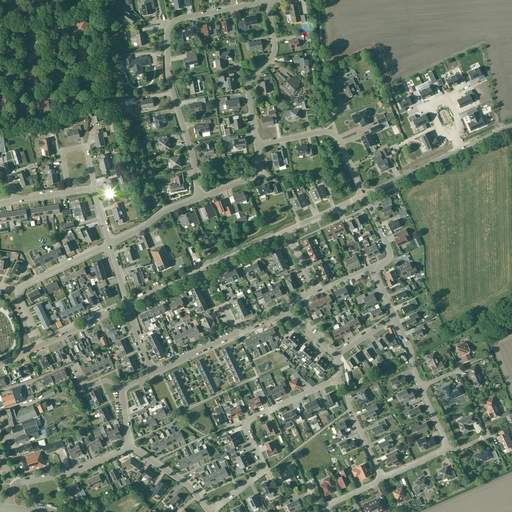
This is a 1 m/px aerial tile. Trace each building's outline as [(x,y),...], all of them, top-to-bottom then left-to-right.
[(13,0),(14,0),(10,7),(18,11),(17,12),(22,5),(13,0)] [(34,6),(41,10),(45,4),(46,5),(38,0),(37,0),(33,7),(34,6)] [(152,0),(148,0),(144,1),(145,5),(141,5),(142,8),(139,9),(141,15),(143,14),(143,15),(151,14),(150,7),(154,6),(152,0)] [(171,0),(172,3),(174,3),(176,9),(182,8),(181,1),(188,0),(171,0)] [(297,4),(289,6),(289,7),(284,8),(285,15),(286,14),(290,13),(292,21),(299,19),(300,21),(297,4)] [(126,8),(123,12),(125,13),(122,18),(127,22),(126,24),(126,25),(128,26),(130,26),(131,24),(135,18),(129,14),(131,11),(126,8)] [(245,22),(238,23),(238,22),(240,31),(249,29),(248,25),(257,23),(256,15),(244,17),(245,22)] [(49,24),(50,23),(57,28),(61,22),(62,22),(53,17),(49,24)] [(77,25),(85,30),(88,24),(89,24),(81,19),(76,26),(77,25)] [(229,31),(230,34),(236,32),(234,25),(230,26),(229,20),(221,22),(223,32),(229,31)] [(211,29),(210,24),(202,25),(204,36),(210,35),(211,37),(217,36),(215,28),(211,29)] [(195,27),(178,30),(179,38),(180,38),(181,42),(186,41),(185,37),(197,35),(195,27)] [(139,30),(130,31),(131,38),(136,37),(137,46),(146,44),(144,37),(145,37),(144,33),(139,34),(139,30)] [(303,35),(295,36),(296,36),(296,39),(290,40),(291,48),(299,47),(298,42),(304,41),(303,35)] [(250,51),(262,49),(260,41),(249,43),(250,51)] [(57,45),(55,43),(50,50),(50,51),(51,49),(58,54),(62,48),(63,49),(63,48),(60,46),(61,44),(59,43),(57,45)] [(80,45),(81,46),(77,52),(84,57),(84,58),(88,51),(80,45)] [(5,52),(12,57),(16,51),(17,52),(9,46),(4,53),(5,52)] [(230,51),(222,53),(222,51),(215,52),(217,60),(215,60),(216,69),(225,68),(223,59),(231,58),(230,51)] [(185,68),(190,68),(189,65),(194,64),(194,67),(198,66),(195,52),(186,54),(187,58),(183,59),(185,68)] [(142,74),(141,66),(147,65),(146,58),(132,61),(131,56),(124,57),(126,69),(132,68),(134,75),(142,74)] [(310,59),(303,60),(303,58),(300,58),(299,57),(293,58),(294,64),(300,63),(301,64),(301,66),(298,67),(299,71),(304,70),(305,74),(309,73),(308,69),(312,69),(310,59)] [(468,72),(471,80),(478,77),(479,80),(484,78),(483,75),(482,75),(478,67),(468,72)] [(7,69),(3,75),(10,79),(10,81),(15,73),(6,68),(7,69)] [(58,74),(54,80),(62,85),(61,86),(66,79),(57,73),(57,74),(58,74)] [(89,84),(93,77),(94,78),(85,73),(81,80),(81,79),(89,84)] [(454,85),(460,83),(455,73),(450,76),(454,85)] [(228,78),(228,74),(219,76),(220,82),(225,81),(227,91),(236,89),(235,81),(235,76),(228,78)] [(192,77),(193,81),(188,82),(189,86),(191,93),(199,92),(197,83),(202,82),(201,75),(192,77)] [(271,76),(263,77),(264,81),(259,82),(260,86),(261,86),(262,93),(270,92),(269,83),(273,83),(271,76)] [(449,88),(454,85),(450,76),(445,78),(449,88)] [(291,78),(281,87),(289,95),(298,86),(291,78)] [(356,86),(352,78),(345,82),(346,84),(343,86),(348,97),(360,92),(357,86),(356,86)] [(433,95),(429,85),(424,88),(428,97),(433,95)] [(422,100),(428,97),(424,88),(418,90),(422,100)] [(460,108),(473,102),(469,94),(472,93),(471,90),(464,93),(466,96),(456,100),(460,108)] [(71,100),(78,104),(82,98),(83,98),(75,93),(70,101),(71,100)] [(152,98),(142,100),(142,97),(136,98),(137,103),(140,103),(142,109),(154,106),(152,98)] [(238,99),(232,100),(232,101),(230,101),(227,101),(226,97),(218,98),(220,106),(226,105),(227,110),(228,109),(229,110),(232,109),(240,107),(238,99)] [(412,104),(408,97),(398,101),(401,109),(399,110),(400,113),(406,111),(404,108),(412,104)] [(204,98),(197,99),(197,103),(194,103),(194,104),(190,105),(192,112),(202,110),(201,104),(205,103),(204,98)] [(302,110),(309,108),(307,100),(300,101),(302,108),(302,110)] [(47,109),(50,109),(48,101),(39,102),(40,108),(47,107),(47,109)] [(27,112),(29,112),(27,103),(18,104),(19,111),(26,109),(27,112)] [(290,111),(290,110),(283,111),(284,117),(291,115),(292,121),(295,120),(295,121),(296,122),(297,122),(298,121),(299,120),(299,119),(302,119),(300,110),(302,110),(302,108),(290,111)] [(369,118),(365,110),(356,114),(355,114),(353,114),(352,115),(351,116),(355,124),(360,122),(361,122),(363,126),(370,123),(368,118),(369,118)] [(275,111),(268,112),(269,117),(261,119),(263,127),(273,125),(272,117),(276,116),(275,111)] [(476,111),(469,115),(472,121),(467,123),(470,131),(478,128),(483,127),(482,126),(484,125),(481,117),(480,118),(478,113),(477,113),(476,111)] [(394,117),(392,113),(381,118),(383,122),(394,117)] [(163,126),(162,123),(166,122),(168,120),(168,117),(165,115),(152,118),(151,115),(149,114),(147,114),(146,116),(147,123),(149,124),(151,124),(153,122),(152,122),(155,121),(155,123),(154,124),(153,125),(153,127),(154,127),(156,127),(158,129),(161,128),(163,126)] [(416,128),(422,125),(424,130),(427,128),(425,124),(429,122),(425,114),(416,118),(415,115),(408,118),(410,122),(413,121),(416,128)] [(240,119),(233,120),(232,121),(231,117),(226,118),(227,124),(234,123),(235,130),(242,128),(240,119)] [(210,119),(201,121),(202,124),(194,126),(196,134),(197,138),(202,137),(201,133),(209,131),(208,123),(211,123),(210,119)] [(382,130),(380,124),(370,128),(373,134),(382,130)] [(69,140),(79,138),(78,132),(81,131),(80,126),(72,128),(73,131),(67,132),(69,140)] [(103,137),(107,136),(106,132),(103,132),(102,130),(95,131),(96,134),(93,135),(96,147),(105,145),(103,137)] [(435,146),(439,144),(436,137),(432,139),(429,132),(420,136),(427,151),(431,149),(431,151),(435,149),(435,147),(436,147),(435,146)] [(374,145),(369,133),(361,137),(363,141),(362,142),(363,144),(364,144),(366,148),(374,145)] [(231,135),(222,137),(223,142),(230,141),(230,144),(235,143),(235,147),(237,147),(237,149),(238,150),(242,149),(243,148),(242,146),(247,145),(245,138),(238,139),(237,136),(237,135),(231,136),(231,135)] [(168,139),(162,140),(162,137),(154,138),(155,146),(160,145),(161,150),(170,148),(168,139)] [(43,141),(39,142),(40,147),(43,146),(45,156),(52,155),(50,139),(42,140),(43,141)] [(212,146),(212,144),(211,141),(204,142),(205,146),(206,146),(206,147),(201,148),(202,152),(204,152),(205,156),(214,154),(212,146)] [(314,155),(312,146),(307,147),(306,145),(296,148),(297,156),(310,153),(310,156),(314,155)] [(18,149),(11,152),(15,164),(22,162),(22,161),(23,160),(24,159),(23,155),(22,155),(20,155),(18,149)] [(285,165),(283,165),(282,158),(286,157),(284,150),(280,151),(280,153),(272,154),(275,167),(279,166),(280,169),(286,168),(285,165)] [(382,155),(379,151),(373,153),(375,156),(372,158),(374,162),(375,161),(380,173),(390,168),(387,160),(386,160),(385,159),(382,160),(380,156),(382,155)] [(102,171),(110,169),(108,158),(109,158),(108,154),(101,156),(102,159),(99,160),(102,171)] [(168,163),(170,163),(171,168),(177,167),(177,166),(181,166),(179,157),(176,157),(175,157),(167,158),(168,163)] [(55,169),(52,169),(52,165),(45,166),(46,170),(47,170),(49,184),(57,183),(55,169)] [(28,181),(32,180),(31,176),(27,177),(25,172),(18,174),(22,187),(29,184),(28,181)] [(169,185),(171,193),(185,190),(184,182),(183,182),(181,174),(175,175),(177,183),(169,185)] [(108,196),(117,194),(113,182),(114,182),(113,179),(106,181),(107,184),(105,184),(108,196)] [(261,185),(262,186),(257,188),(260,196),(265,194),(265,195),(271,192),(274,191),(275,194),(281,192),(277,183),(272,185),(273,187),(270,188),(268,183),(261,185)] [(326,196),(321,185),(315,188),(321,199),(326,196)] [(315,188),(310,191),(315,202),(321,199),(315,188)] [(236,204),(246,200),(243,192),(233,196),(235,201),(231,202),(235,213),(239,212),(236,204)] [(302,194),(296,197),(301,208),(307,205),(302,194)] [(296,197),(290,200),(295,211),(301,208),(296,197)] [(390,202),(392,202),(390,197),(381,201),(383,206),(385,208),(381,210),(384,216),(393,212),(390,206),(392,205),(390,202)] [(234,213),(231,205),(227,207),(224,199),(216,202),(220,213),(226,211),(228,216),(234,213)] [(86,210),(84,203),(76,205),(77,209),(73,210),(74,213),(86,210)] [(112,209),(116,220),(118,219),(120,224),(126,222),(126,221),(125,217),(124,217),(121,207),(122,206),(121,203),(114,205),(115,208),(112,209)] [(60,213),(58,204),(51,205),(53,214),(60,213)] [(211,204),(199,209),(202,218),(205,217),(206,219),(215,216),(211,204)] [(53,214),(51,205),(45,207),(46,215),(53,214)] [(46,215),(45,207),(38,208),(39,216),(46,215)] [(39,216),(38,208),(31,209),(32,217),(39,216)] [(27,218),(26,209),(19,211),(20,219),(27,218)] [(88,217),(86,210),(74,213),(75,217),(79,215),(80,219),(88,217)] [(20,219),(19,211),(12,212),(13,220),(20,219)] [(13,220),(12,212),(5,213),(6,221),(13,220)] [(181,223),(183,227),(192,223),(193,226),(198,224),(193,212),(190,214),(190,213),(183,215),(184,216),(179,218),(180,220),(179,220),(181,223)] [(398,214),(391,218),(393,221),(387,224),(391,231),(400,227),(397,219),(400,218),(398,214)] [(237,219),(239,224),(247,221),(245,216),(237,219)] [(360,216),(354,218),(357,226),(361,225),(362,227),(367,224),(365,220),(362,221),(360,216)] [(351,230),(357,227),(353,219),(347,222),(351,230)] [(74,228),(72,222),(64,224),(65,226),(66,230),(72,228),(74,228)] [(342,223),(337,226),(340,233),(343,232),(345,235),(347,234),(342,223)] [(340,233),(337,226),(331,228),(336,239),(338,238),(337,235),(340,233)] [(92,235),(93,234),(90,228),(84,230),(83,228),(77,231),(79,236),(84,233),(89,243),(95,240),(92,235)] [(331,228),(326,231),(329,238),(332,237),(334,240),(336,239),(331,228)] [(398,237),(395,239),(398,246),(408,242),(405,237),(408,236),(405,230),(396,234),(398,237)] [(146,234),(141,236),(146,249),(151,247),(146,234)] [(70,235),(66,237),(68,242),(63,244),(67,253),(74,250),(70,241),(72,240),(70,235)] [(311,237),(303,241),(306,246),(317,241),(316,239),(312,241),(311,237)] [(306,246),(308,252),(315,248),(314,245),(318,243),(317,241),(306,246)] [(372,244),(373,246),(370,247),(374,256),(380,254),(375,243),(372,244)] [(133,246),(126,248),(127,250),(125,251),(127,257),(127,256),(129,261),(136,259),(133,249),(134,249),(133,246)] [(159,247),(150,251),(159,271),(171,266),(163,246),(159,248),(159,247)] [(374,256),(370,247),(367,248),(366,247),(364,248),(369,259),(374,256)] [(63,255),(59,248),(52,251),(56,258),(63,255)] [(308,252),(311,257),(322,252),(321,250),(317,251),(315,248),(308,252)] [(282,256),(280,253),(281,253),(280,250),(273,253),(272,251),(266,253),(268,258),(272,257),(274,260),(282,256)] [(56,258),(52,251),(46,254),(50,261),(56,258)] [(311,257),(313,262),(320,259),(319,256),(323,254),(322,252),(311,257)] [(50,261),(46,254),(40,257),(44,264),(50,261)] [(352,255),(353,257),(350,258),(355,267),(360,265),(355,254),(352,255)] [(276,265),(284,262),(285,262),(284,259),(283,260),(282,256),(274,260),(275,263),(269,266),(270,268),(273,267),(276,265)] [(44,264),(40,257),(34,260),(37,267),(44,264)] [(350,258),(348,259),(347,258),(344,259),(349,270),(355,267),(350,258)] [(19,275),(23,266),(22,266),(23,262),(17,259),(15,263),(16,263),(12,272),(19,275)] [(103,267),(101,261),(101,260),(93,263),(94,267),(93,268),(93,267),(88,269),(89,271),(103,267)] [(255,273),(258,272),(260,276),(265,273),(260,263),(257,264),(256,262),(254,263),(254,264),(251,266),(255,273)] [(276,265),(278,268),(274,270),(276,275),(282,273),(281,270),(287,267),(286,265),(284,262),(276,265)] [(317,265),(319,270),(330,265),(329,263),(326,265),(324,262),(317,265)] [(412,269),(409,263),(404,265),(409,277),(421,271),(418,266),(412,269)] [(329,272),(328,269),(331,268),(330,265),(319,270),(322,276),(329,272)] [(409,277),(404,265),(399,267),(402,273),(399,275),(402,280),(409,277)] [(253,279),(251,275),(255,273),(251,266),(248,267),(245,268),(248,274),(246,275),(248,281),(253,279)] [(105,273),(103,267),(89,271),(90,273),(94,272),(94,271),(95,271),(97,275),(105,273)] [(80,270),(78,271),(83,282),(86,281),(84,278),(83,279),(83,277),(87,275),(84,268),(80,270)] [(134,270),(135,273),(132,274),(135,285),(145,282),(141,271),(140,272),(139,268),(134,270)] [(233,271),(230,272),(233,280),(234,280),(237,278),(238,282),(243,280),(241,274),(238,276),(235,269),(233,270),(233,271)] [(394,284),(392,280),(396,279),(392,270),(386,273),(389,280),(386,281),(389,287),(394,284)] [(76,272),(75,271),(72,272),(75,280),(79,278),(80,280),(81,283),(83,282),(78,271),(76,272)] [(334,273),(333,271),(329,272),(322,276),(324,281),(332,278),(330,275),(334,273)] [(68,274),(68,275),(66,276),(72,288),(74,287),(73,284),(72,284),(71,282),(75,280),(72,272),(68,274)] [(233,280),(230,272),(227,273),(228,273),(224,275),(228,282),(231,281),(233,285),(235,284),(234,280),(233,280)] [(106,278),(106,279),(105,273),(97,275),(91,277),(92,279),(96,278),(96,277),(97,277),(99,281),(107,279),(106,278)] [(293,280),(291,278),(292,278),(290,274),(284,276),(286,280),(289,279),(290,281),(287,283),(291,291),(296,288),(293,280)] [(225,284),(228,282),(224,275),(221,276),(219,277),(222,283),(219,285),(222,290),(227,288),(225,284)] [(66,276),(64,277),(60,279),(61,279),(64,286),(68,284),(69,285),(68,286),(70,288),(68,289),(70,293),(74,291),(72,288),(66,276)] [(56,282),(52,284),(51,283),(46,286),(50,293),(60,289),(56,282)] [(273,290),(277,298),(277,297),(280,296),(282,295),(281,292),(283,291),(279,282),(274,284),(275,285),(276,289),(273,290)] [(92,306),(94,305),(97,303),(95,299),(98,297),(92,285),(88,287),(91,293),(87,294),(89,298),(87,299),(91,306),(92,306)] [(274,298),(275,299),(277,298),(273,290),(271,286),(271,285),(269,286),(269,287),(271,291),(268,293),(271,300),(274,298)] [(408,285),(402,288),(404,291),(396,294),(399,300),(407,296),(406,293),(411,291),(408,285)] [(108,288),(106,289),(104,286),(99,289),(100,292),(101,291),(105,299),(109,298),(111,297),(112,296),(108,288)] [(191,290),(192,294),(193,295),(200,292),(197,286),(190,289),(190,288),(186,290),(187,292),(191,290)] [(350,297),(345,286),(339,289),(343,298),(346,297),(347,299),(350,297)] [(266,303),(268,302),(271,300),(268,293),(264,294),(262,289),(261,290),(260,289),(253,292),(257,301),(263,298),(266,303)] [(339,289),(334,292),(339,302),(341,301),(341,300),(343,298),(339,289)] [(42,291),(39,292),(38,290),(28,294),(31,301),(41,296),(41,298),(44,296),(42,291)] [(195,300),(195,301),(202,297),(200,292),(193,295),(192,294),(189,296),(190,298),(193,296),(195,300)] [(233,304),(235,307),(243,303),(241,300),(245,298),(243,293),(237,296),(238,299),(232,302),(233,304)] [(76,305),(79,312),(85,309),(82,303),(78,304),(74,294),(72,296),(76,305)] [(365,297),(364,294),(356,298),(359,304),(365,302),(367,306),(377,301),(373,294),(365,297)] [(333,303),(329,295),(324,298),(329,310),(331,308),(330,305),(333,303)] [(71,308),(74,315),(79,312),(76,305),(72,296),(69,297),(74,306),(71,308)] [(198,306),(205,303),(202,297),(195,301),(195,300),(191,301),(192,304),(196,302),(198,306)] [(329,310),(324,298),(318,300),(322,308),(325,307),(327,311),(329,310)] [(179,312),(179,313),(181,312),(179,308),(184,306),(181,299),(175,301),(178,308),(177,309),(179,312)] [(414,299),(408,302),(409,305),(402,308),(405,314),(413,310),(412,306),(417,304),(414,299)] [(61,301),(63,306),(65,310),(68,317),(74,315),(71,308),(68,309),(63,300),(61,301)] [(318,300),(313,303),(319,314),(321,313),(319,309),(322,308),(318,300)] [(179,312),(177,309),(178,308),(175,301),(169,304),(172,311),(170,312),(172,317),(176,315),(175,314),(179,312)] [(243,303),(235,307),(234,307),(235,309),(236,309),(237,312),(245,309),(244,306),(248,304),(247,301),(243,303)] [(40,303),(34,307),(36,312),(51,305),(50,303),(42,307),(40,303)] [(208,309),(205,303),(198,306),(194,307),(195,309),(199,308),(201,312),(208,309)] [(313,303),(308,305),(312,313),(315,312),(316,315),(319,314),(313,303)] [(166,311),(163,304),(157,307),(160,314),(159,314),(161,318),(163,317),(161,313),(166,311)] [(51,305),(36,312),(39,317),(46,314),(44,311),(47,310),(52,307),(51,305)] [(379,308),(376,309),(374,306),(367,309),(369,313),(370,312),(373,318),(382,314),(379,308)] [(157,307),(151,310),(154,317),(153,317),(155,321),(157,320),(155,316),(159,314),(160,314),(157,307)] [(251,310),(247,312),(245,309),(237,312),(239,316),(238,316),(239,318),(244,316),(245,319),(253,315),(251,310)] [(65,310),(60,313),(63,320),(68,317),(65,310)] [(154,317),(151,310),(145,312),(148,319),(148,320),(149,323),(150,326),(153,325),(152,322),(151,322),(150,319),(153,317),(154,317)] [(209,328),(210,329),(211,327),(215,325),(213,321),(214,320),(212,319),(210,315),(209,315),(209,314),(210,313),(208,311),(201,314),(201,315),(205,316),(201,325),(203,326),(205,330),(209,328)] [(148,320),(148,319),(145,312),(139,315),(142,322),(143,326),(146,325),(144,321),(148,320)] [(39,317),(41,323),(48,320),(56,316),(55,313),(47,317),(46,314),(39,317)] [(416,313),(411,315),(412,318),(406,321),(409,327),(421,321),(419,317),(418,318),(416,313)] [(355,328),(361,325),(357,317),(354,319),(352,315),(350,316),(355,328)] [(58,318),(56,316),(48,320),(41,323),(44,328),(51,325),(49,322),(58,318)] [(349,321),(347,322),(350,330),(355,328),(350,316),(348,317),(349,321)] [(350,330),(347,322),(346,320),(343,321),(345,325),(342,326),(346,334),(351,332),(350,330)] [(110,325),(116,338),(116,340),(124,337),(123,334),(118,336),(116,331),(118,330),(114,323),(110,325)] [(190,329),(193,336),(199,333),(196,326),(192,328),(190,324),(188,325),(190,329)] [(341,337),(346,334),(342,326),(339,328),(337,324),(335,325),(341,337)] [(423,324),(414,328),(415,331),(412,333),(415,340),(423,335),(422,332),(425,330),(423,324)] [(116,338),(110,325),(105,328),(107,333),(106,333),(108,338),(113,336),(113,338),(112,338),(114,342),(116,340),(116,338)] [(332,331),(335,339),(341,337),(335,325),(333,326),(335,330),(332,331)] [(182,341),(188,338),(184,331),(180,333),(179,329),(177,326),(175,327),(176,330),(178,334),(179,334),(182,341)] [(190,329),(186,330),(184,327),(182,328),(184,331),(188,338),(193,336),(190,329)] [(271,339),(272,339),(275,337),(277,341),(279,340),(277,336),(273,327),(267,330),(271,339)] [(157,339),(157,338),(159,337),(157,334),(160,333),(159,330),(152,333),(152,331),(147,333),(148,336),(147,336),(150,342),(157,339)] [(271,339),(267,330),(261,333),(266,341),(270,339),(271,343),(273,342),(272,339),(271,339)] [(104,336),(100,338),(97,331),(89,335),(91,341),(92,340),(93,342),(100,339),(102,345),(100,346),(101,348),(108,344),(104,336)] [(179,334),(178,334),(175,336),(173,332),(171,333),(173,337),(176,344),(182,341),(179,334)] [(260,343),(259,344),(260,344),(259,344),(261,348),(263,347),(261,343),(266,341),(261,333),(256,335),(260,343)] [(296,337),(292,334),(287,339),(285,337),(281,342),(287,347),(289,345),(296,337)] [(393,337),(390,339),(387,334),(381,337),(386,345),(390,342),(391,345),(392,345),(394,348),(398,345),(396,342),(393,337)] [(255,345),(259,344),(260,343),(256,335),(250,338),(254,346),(253,346),(255,350),(257,349),(255,345)] [(152,348),(159,344),(158,340),(161,339),(160,336),(159,337),(157,338),(157,339),(150,342),(152,348)] [(301,341),(296,337),(289,345),(292,348),(290,350),(294,353),(298,349),(295,347),(301,341)] [(254,346),(250,338),(244,341),(248,349),(249,353),(251,352),(250,348),(253,346),(254,346)] [(381,338),(375,342),(379,347),(376,349),(380,355),(385,352),(382,348),(386,346),(381,338)] [(83,345),(81,339),(76,341),(80,350),(85,348),(83,345)] [(127,345),(124,339),(116,342),(116,343),(113,344),(114,346),(117,345),(119,349),(127,345)] [(76,341),(71,343),(74,349),(75,352),(77,351),(79,355),(80,357),(83,356),(82,354),(80,350),(76,341)] [(162,350),(160,346),(164,344),(163,342),(159,344),(152,348),(155,353),(162,350)] [(456,348),(459,355),(462,356),(468,353),(470,350),(467,343),(463,342),(457,345),(456,348)] [(130,352),(127,345),(119,349),(121,353),(118,355),(119,357),(122,355),(130,352)] [(232,353),(230,349),(233,347),(232,345),(229,347),(221,350),(224,357),(232,353)] [(310,350),(306,346),(301,352),(299,350),(295,354),(298,357),(300,355),(303,357),(310,350)] [(60,361),(64,359),(62,356),(66,354),(63,347),(55,351),(58,358),(60,361)] [(368,359),(373,356),(373,355),(377,353),(374,347),(370,350),(369,348),(363,352),(368,359)] [(155,353),(158,359),(165,356),(163,352),(167,351),(167,350),(166,348),(162,350),(155,353)] [(314,353),(310,350),(303,357),(306,360),(304,362),(308,365),(311,361),(309,359),(314,353)] [(232,353),(224,357),(227,363),(235,359),(233,355),(236,354),(235,352),(232,353)] [(357,353),(351,356),(356,364),(362,360),(357,353)] [(432,366),(431,366),(434,373),(444,368),(441,362),(438,363),(434,353),(425,357),(428,363),(430,362),(432,366)] [(55,363),(51,365),(49,361),(46,355),(38,359),(41,365),(43,369),(49,366),(51,370),(57,368),(55,363)] [(101,356),(103,360),(106,368),(113,365),(109,357),(105,359),(103,355),(101,356)] [(135,362),(132,355),(124,359),(120,361),(121,363),(125,361),(127,366),(135,362)] [(203,358),(195,362),(198,369),(206,365),(204,361),(207,359),(206,357),(203,359),(203,358)] [(351,357),(346,361),(351,369),(356,365),(351,357)] [(97,358),(95,359),(96,363),(100,371),(106,368),(103,360),(98,362),(97,358)] [(238,366),(236,361),(239,360),(238,358),(235,359),(227,363),(230,369),(238,366)] [(324,362),(320,358),(315,364),(312,362),(309,366),(312,370),(314,367),(317,370),(324,362)] [(293,368),(296,365),(289,359),(287,362),(293,368)] [(90,361),(88,362),(90,366),(94,374),(100,371),(96,363),(92,365),(90,361)] [(138,368),(135,362),(127,366),(129,370),(125,372),(126,374),(130,372),(138,368)] [(328,366),(324,362),(317,370),(320,372),(318,374),(321,378),(325,373),(323,371),(328,366)] [(209,371),(207,367),(210,365),(209,363),(206,365),(198,369),(201,375),(209,371)] [(15,369),(20,379),(26,376),(26,375),(28,374),(33,372),(29,364),(25,366),(25,367),(23,368),(22,366),(15,369)] [(90,366),(86,368),(84,364),(82,365),(84,369),(87,377),(94,374),(90,366)] [(241,364),(238,366),(230,369),(233,376),(241,372),(239,368),(242,366),(241,364)] [(469,368),(472,374),(469,375),(470,379),(471,378),(473,381),(472,382),(474,387),(477,386),(478,387),(481,386),(481,385),(481,384),(479,379),(481,378),(481,377),(480,375),(479,375),(477,371),(479,371),(476,364),(469,368)] [(65,370),(66,369),(65,368),(43,378),(46,386),(68,376),(65,370)] [(180,377),(178,373),(181,371),(180,369),(177,371),(177,370),(169,374),(172,381),(180,377)] [(212,370),(209,371),(201,375),(204,381),(212,378),(210,373),(213,372),(212,370)] [(241,372),(233,376),(236,382),(244,379),(242,374),(245,373),(244,371),(241,372)] [(264,377),(261,378),(262,381),(271,377),(270,373),(264,375),(264,377)] [(297,373),(293,374),(296,379),(289,382),(293,390),(301,387),(299,381),(303,379),(297,373)] [(10,380),(9,375),(5,376),(0,377),(0,387),(8,385),(11,384),(10,380)] [(180,377),(172,381),(175,387),(183,383),(181,379),(184,377),(183,375),(180,377)] [(215,384),(213,380),(216,378),(215,376),(212,378),(204,381),(207,388),(215,384)] [(395,384),(397,388),(407,384),(404,377),(398,379),(397,376),(390,380),(392,385),(395,384)] [(280,396),(286,394),(283,388),(286,386),(283,380),(280,382),(281,384),(276,387),(280,396)] [(175,387),(178,393),(186,390),(184,385),(187,384),(186,382),(183,383),(175,387)] [(218,383),(215,384),(207,388),(210,394),(218,391),(216,386),(219,385),(218,383)] [(449,385),(442,389),(448,400),(462,393),(459,387),(451,390),(449,385)] [(33,394),(28,396),(29,399),(26,400),(21,386),(9,390),(0,393),(1,396),(5,407),(14,404),(14,405),(26,400),(34,397),(33,394)] [(134,400),(136,399),(142,396),(139,392),(143,391),(144,392),(147,391),(145,387),(142,388),(142,389),(139,390),(131,394),(134,400)] [(274,399),(280,396),(276,387),(270,390),(269,387),(266,389),(268,395),(272,393),(274,399)] [(190,390),(189,388),(186,390),(178,393),(181,400),(189,396),(187,392),(190,390)] [(53,389),(43,393),(46,399),(55,395),(53,389)] [(100,396),(97,389),(89,393),(86,395),(87,397),(90,395),(92,399),(100,396)] [(358,393),(361,398),(358,399),(361,406),(369,402),(366,395),(365,393),(366,393),(365,390),(358,393)] [(397,394),(400,400),(403,398),(405,403),(410,400),(411,402),(415,400),(411,391),(407,393),(406,390),(397,394)] [(255,394),(255,397),(253,398),(257,407),(262,405),(259,398),(262,397),(259,392),(255,394)] [(325,396),(328,401),(324,403),(327,408),(333,406),(332,403),(337,401),(332,392),(325,396)] [(146,397),(145,395),(142,396),(136,399),(134,400),(137,407),(142,404),(143,407),(149,404),(148,401),(144,403),(142,398),(146,397)] [(192,395),(189,396),(181,400),(184,406),(192,403),(190,398),(193,397),(192,395)] [(95,406),(103,402),(100,396),(92,399),(94,404),(91,405),(92,407),(95,406)] [(257,407),(253,398),(250,400),(248,397),(246,398),(246,397),(243,398),(246,405),(249,403),(252,409),(257,407)] [(486,400),(488,405),(485,406),(487,410),(488,410),(489,412),(489,413),(491,418),(494,417),(495,418),(498,417),(498,416),(497,415),(498,415),(496,410),(497,409),(498,409),(496,406),(494,403),(496,402),(493,397),(486,400)] [(316,400),(310,402),(314,411),(318,409),(319,413),(325,410),(322,404),(319,406),(316,400)] [(236,402),(237,406),(234,407),(238,416),(243,414),(240,407),(243,406),(240,401),(236,402)] [(310,402),(304,405),(307,411),(304,413),(307,419),(312,416),(316,414),(314,411),(310,402)] [(11,426),(19,423),(37,416),(33,404),(16,411),(14,407),(12,408),(11,408),(6,410),(6,409),(6,410),(11,426)] [(43,404),(38,406),(40,413),(46,410),(43,404)] [(234,407),(231,409),(229,406),(228,406),(226,404),(222,405),(226,413),(230,412),(233,418),(238,416),(234,407)] [(375,412),(378,410),(375,404),(366,408),(368,411),(364,413),(368,422),(372,420),(371,419),(377,416),(375,412)] [(156,410),(157,410),(161,419),(167,416),(162,407),(158,409),(156,405),(154,406),(156,410)] [(213,416),(217,426),(224,422),(220,415),(224,413),(221,406),(215,409),(217,415),(213,416)] [(108,413),(105,407),(97,410),(94,412),(95,414),(98,412),(100,417),(108,413)] [(410,410),(409,407),(402,411),(405,416),(410,414),(411,418),(421,413),(418,407),(410,410)] [(157,410),(156,410),(153,412),(151,408),(148,409),(151,415),(152,415),(156,421),(161,419),(157,410)] [(288,413),(292,421),(296,419),(297,422),(302,420),(299,415),(297,416),(294,410),(288,413)] [(152,415),(151,415),(148,417),(146,412),(144,413),(146,418),(147,417),(151,426),(157,424),(156,421),(152,415)] [(111,420),(108,413),(100,417),(102,421),(99,423),(100,425),(103,423),(111,420)] [(291,426),(289,423),(292,421),(288,413),(283,415),(285,421),(282,423),(285,429),(291,426)] [(142,419),(140,415),(138,416),(140,420),(141,420),(145,429),(151,426),(147,417),(146,418),(142,419)] [(475,421),(472,415),(457,421),(463,433),(469,430),(467,425),(475,421)] [(39,417),(35,418),(35,419),(22,423),(22,422),(20,423),(20,424),(19,424),(19,425),(11,428),(13,433),(24,429),(25,434),(39,430),(38,426),(42,425),(39,417)] [(384,431),(381,425),(385,423),(384,420),(377,423),(378,426),(371,429),(374,436),(384,431)] [(270,432),(271,433),(273,436),(278,433),(276,427),(272,429),(269,421),(262,425),(266,434),(270,432)] [(340,438),(346,435),(344,430),(347,428),(344,421),(333,426),(337,433),(340,438)] [(426,423),(419,426),(418,422),(410,426),(413,432),(416,430),(418,434),(428,429),(426,423)] [(114,426),(115,429),(112,430),(116,440),(118,439),(118,438),(121,437),(120,433),(116,426),(116,425),(114,426)] [(112,430),(109,431),(108,428),(106,430),(107,433),(111,441),(115,440),(116,440),(112,430)] [(171,429),(173,434),(174,433),(178,442),(184,439),(180,430),(176,432),(174,428),(171,429)] [(503,450),(507,448),(509,451),(511,449),(511,445),(511,446),(506,433),(508,432),(507,429),(501,431),(502,434),(497,437),(503,450)] [(39,436),(37,431),(27,434),(28,435),(15,439),(16,444),(24,442),(30,440),(29,438),(34,437),(39,436)] [(169,436),(173,445),(178,442),(174,433),(173,434),(170,435),(168,431),(166,432),(168,436),(169,436)] [(169,436),(168,436),(164,438),(163,433),(160,435),(162,439),(163,438),(167,447),(173,445),(169,436)] [(222,441),(226,440),(227,443),(237,439),(234,433),(228,436),(227,433),(220,436),(222,441)] [(413,433),(406,436),(409,442),(416,439),(413,433)] [(95,436),(97,439),(94,441),(98,450),(100,449),(99,449),(103,447),(101,443),(104,441),(101,434),(95,436)] [(390,442),(393,441),(390,435),(384,438),(386,441),(378,444),(382,452),(391,447),(389,444),(390,442)] [(155,437),(156,441),(158,441),(162,450),(167,447),(163,438),(162,439),(159,440),(157,436),(155,437)] [(423,445),(425,449),(436,444),(432,438),(426,441),(425,438),(417,441),(419,446),(423,445)] [(98,450),(94,441),(91,442),(90,439),(85,441),(87,446),(89,445),(93,452),(96,450),(96,451),(98,450)] [(158,441),(156,441),(153,443),(151,439),(149,440),(151,444),(152,444),(156,452),(162,450),(158,441)] [(227,443),(229,446),(226,448),(228,453),(235,450),(233,447),(239,444),(237,439),(227,443)] [(56,449),(63,446),(61,440),(54,443),(56,449)] [(353,441),(347,443),(346,440),(339,444),(341,449),(344,448),(346,452),(356,448),(353,441)] [(75,444),(76,447),(74,448),(78,457),(80,456),(79,456),(83,454),(81,451),(85,449),(82,444),(79,445),(77,442),(75,444)] [(278,453),(275,446),(274,447),(271,442),(265,445),(267,450),(266,450),(269,457),(274,455),(276,454),(277,453),(278,453)] [(33,451),(33,452),(41,449),(39,444),(32,446),(31,443),(17,447),(18,448),(17,449),(18,451),(19,453),(28,450),(29,453),(33,451)] [(204,449),(201,450),(200,451),(204,459),(210,456),(206,448),(205,444),(203,445),(204,449)] [(74,448),(71,449),(69,446),(67,447),(68,450),(69,450),(73,459),(76,457),(76,458),(78,457),(74,448)] [(201,450),(199,447),(197,448),(199,451),(195,453),(194,453),(198,462),(204,459),(200,451),(201,450)] [(198,462),(194,453),(195,453),(193,449),(191,450),(193,454),(189,456),(193,464),(198,462)] [(481,452),(481,453),(479,454),(478,453),(473,456),(477,464),(482,462),(481,460),(485,458),(486,460),(491,457),(492,460),(498,458),(495,450),(494,450),(490,452),(489,449),(481,452)] [(396,450),(386,455),(388,458),(385,459),(388,466),(398,462),(395,455),(398,454),(396,450)] [(43,461),(42,456),(41,456),(41,455),(40,452),(35,454),(34,455),(34,454),(27,457),(26,457),(21,458),(25,471),(30,470),(29,469),(31,469),(31,470),(36,468),(36,467),(38,467),(43,466),(44,465),(42,461),(43,461)] [(185,452),(187,456),(183,458),(187,467),(193,464),(189,456),(189,455),(187,452),(185,452)] [(246,459),(244,453),(237,457),(236,454),(230,456),(233,462),(237,460),(238,463),(246,459)] [(187,467),(183,458),(179,460),(177,456),(175,457),(177,461),(181,470),(187,467)] [(134,462),(135,461),(131,458),(126,461),(121,464),(124,470),(129,467),(131,467),(136,471),(139,465),(134,462)] [(242,468),(249,465),(246,459),(238,463),(239,466),(236,468),(238,473),(244,471),(242,468)] [(219,470),(223,479),(228,476),(224,467),(226,466),(224,461),(220,463),(221,464),(223,468),(219,470)] [(279,472),(283,481),(290,478),(290,479),(294,477),(293,473),(296,471),(293,464),(289,466),(290,467),(279,472)] [(360,474),(362,479),(369,475),(364,464),(357,468),(352,471),(355,477),(360,474)] [(217,471),(213,473),(217,481),(223,479),(219,470),(217,466),(215,467),(217,471)] [(442,480),(449,477),(450,480),(456,477),(453,471),(450,472),(447,466),(438,471),(440,474),(436,476),(437,479),(441,477),(442,480)] [(349,484),(345,476),(349,475),(346,468),(340,471),(342,475),(341,476),(336,479),(339,484),(340,484),(342,488),(349,484)] [(118,479),(121,486),(126,484),(122,475),(119,476),(116,469),(109,472),(113,481),(118,479)] [(146,469),(143,474),(139,472),(135,478),(140,481),(143,476),(149,480),(154,474),(146,469)] [(217,481),(213,473),(209,474),(207,471),(205,472),(207,475),(211,484),(217,481)] [(203,477),(201,473),(199,474),(201,478),(206,487),(211,484),(207,475),(203,477)] [(104,477),(101,479),(99,475),(87,480),(88,483),(91,489),(100,484),(102,487),(108,484),(104,477)] [(326,483),(321,485),(324,492),(325,491),(326,495),(333,492),(330,486),(334,484),(331,476),(324,479),(326,483)] [(419,489),(426,486),(427,489),(432,487),(428,478),(425,479),(425,478),(415,483),(416,486),(413,487),(416,494),(420,493),(419,489)] [(269,482),(268,481),(265,483),(264,483),(262,483),(262,484),(261,485),(266,494),(268,497),(269,496),(269,497),(270,498),(271,498),(272,498),(273,497),(273,496),(273,495),(273,494),(274,494),(273,491),(272,489),(276,487),(273,480),(269,482)] [(152,496),(155,492),(160,496),(167,486),(159,481),(155,487),(154,488),(151,486),(146,493),(152,496)] [(82,487),(79,489),(76,483),(73,485),(68,488),(71,495),(80,491),(83,497),(86,496),(82,487)] [(393,492),(395,497),(394,497),(396,501),(401,499),(400,499),(403,497),(405,502),(411,499),(408,493),(404,494),(401,488),(393,492)] [(176,495),(171,499),(168,496),(163,501),(168,506),(171,503),(174,507),(182,501),(176,495)] [(249,503),(250,506),(249,507),(250,509),(251,509),(252,509),(252,510),(260,506),(262,510),(265,509),(261,501),(258,503),(257,500),(257,499),(256,499),(254,495),(247,498),(249,503)] [(282,503),(284,506),(287,505),(290,511),(294,511),(295,511),(294,511),(297,509),(301,507),(300,505),(301,505),(301,504),(301,502),(299,502),(298,500),(294,502),(292,502),(290,503),(289,500),(282,503)] [(371,503),(371,502),(364,505),(366,510),(367,509),(367,511),(371,511),(380,508),(381,511),(386,510),(383,502),(379,504),(378,500),(371,503)]
